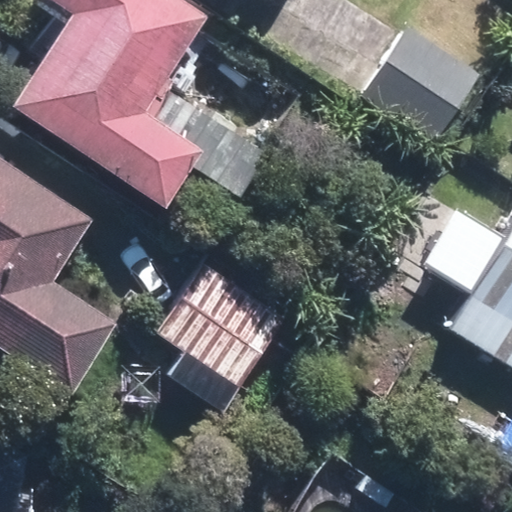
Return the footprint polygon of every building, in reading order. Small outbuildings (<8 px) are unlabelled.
[(0,113),(150,212),(188,154),(127,114),(151,78),(190,19),(160,0),(31,0),(56,16),(0,100),(0,113)] [(472,74),(398,25),(351,96),(425,144),(472,74)] [(83,223),(0,168),(0,363),(53,399),(102,326),(41,286),(83,223)] [(511,209),(437,328),(511,374),(511,209)] [(278,321),(200,265),(149,334),(228,391),(278,321)] [(0,511),(14,461),(0,451),(0,511)]
